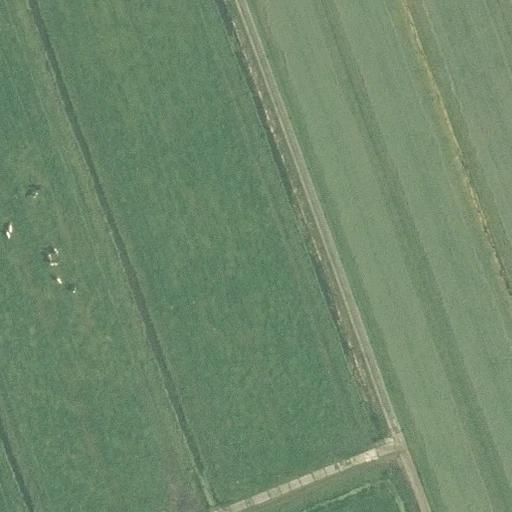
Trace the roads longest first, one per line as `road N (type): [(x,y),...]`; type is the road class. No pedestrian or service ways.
road 1 (track): [(424,511),(240,0)]
road 2 (track): [(399,444),(221,511)]
